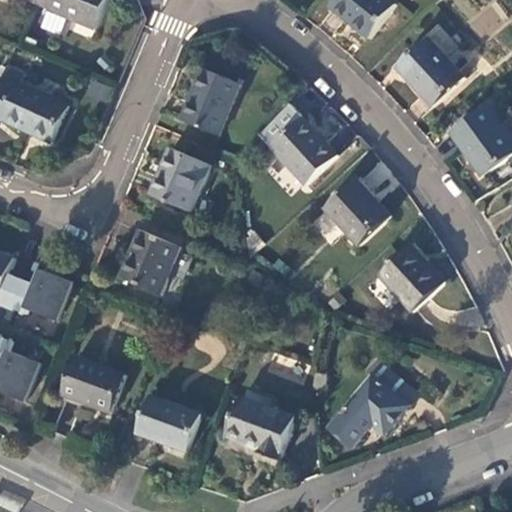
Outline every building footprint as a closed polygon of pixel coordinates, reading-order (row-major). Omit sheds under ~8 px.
[(37,0),(36,4),(49,10),(49,12),(97,30),(110,0),(37,0)] [(398,7),(389,0),(337,0),(332,8),(370,40),(398,7)] [(466,80),(429,40),(399,68),(435,107),(466,80)] [(24,78),(8,70),(3,81),(20,89),(21,85),(24,78)] [(221,138),(242,85),(205,70),(183,122),(221,138)] [(0,87),(0,118),(55,145),(72,108),(21,85),(20,89),(3,81),(0,87)] [(485,178),(511,158),(511,139),(489,106),(454,134),(485,178)] [(340,157),(304,118),(273,146),(309,185),(340,157)] [(190,213),(212,166),(173,149),(152,197),(190,213)] [(392,219),(357,181),(327,208),(361,246),(392,219)] [(162,296),(182,247),(145,230),(124,279),(162,296)] [(447,285),(411,246),(381,274),(402,299),(400,301),(414,316),(447,285)] [(0,304),(27,315),(29,310),(58,322),(73,283),(44,271),(38,286),(11,275),(16,260),(0,253),(0,304)] [(0,369),(4,371),(0,381),(0,392),(26,403),(42,364),(12,352),(16,343),(0,336),(0,369)] [(129,376),(78,357),(64,394),(113,415),(129,376)] [(379,375),(414,405),(422,396),(378,358),(369,368),(379,375)] [(318,373),(314,390),(318,390),(326,392),(330,375),(318,373)] [(389,434),(414,405),(379,375),(333,427),(354,448),(376,424),(389,434)] [(326,392),(318,390),(316,399),(325,400),(326,392)] [(204,416),(152,397),(138,431),(191,452),(204,416)] [(298,419),(243,399),(230,436),(262,448),(261,453),(282,462),(298,419)]
